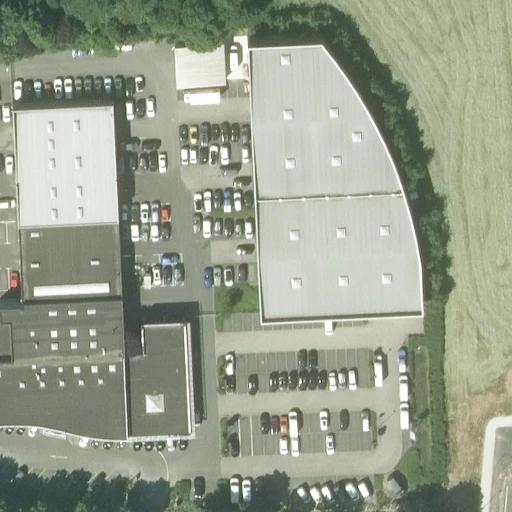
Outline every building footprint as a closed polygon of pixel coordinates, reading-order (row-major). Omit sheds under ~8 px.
[(343,62),(321,33),(247,36),(260,311),(422,303),(419,253),(414,224),(407,194),(395,159),(380,125),(363,93),(343,62)] [(177,81),(225,79),(223,39),(175,41),(175,42),(174,42),(176,81),(177,81)] [(12,101),(18,216),(117,211),(112,96),(12,101)] [(113,429),(125,429),(190,426),(185,314),(141,316),(142,345),(124,346),(117,211),(18,216),(21,295),(21,298),(0,298),(0,415),(2,415),(15,415),(28,415),(42,417),(51,418),(50,425),(63,428),(64,421),(74,424),(87,426),(100,428),(113,429)] [(239,317),(242,366),(264,364),(261,316),(239,317)]
